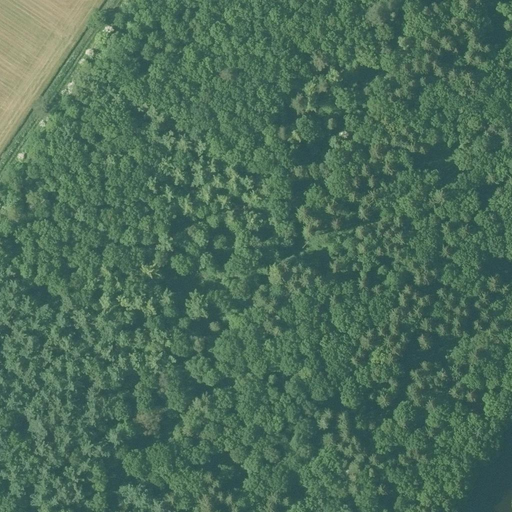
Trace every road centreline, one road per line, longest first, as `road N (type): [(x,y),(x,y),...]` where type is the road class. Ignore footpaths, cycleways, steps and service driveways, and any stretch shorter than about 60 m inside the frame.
road 1 (track): [(425,0),(256,250),(99,511)]
road 2 (track): [(511,80),(448,174),(400,200),(363,240),(322,312),(318,359),(208,511)]
road 3 (track): [(273,0),(260,34),(212,100),(89,210),(75,235),(0,293)]
road 4 (track): [(0,178),(120,0)]
road 5 (track): [(407,511),(511,348)]
